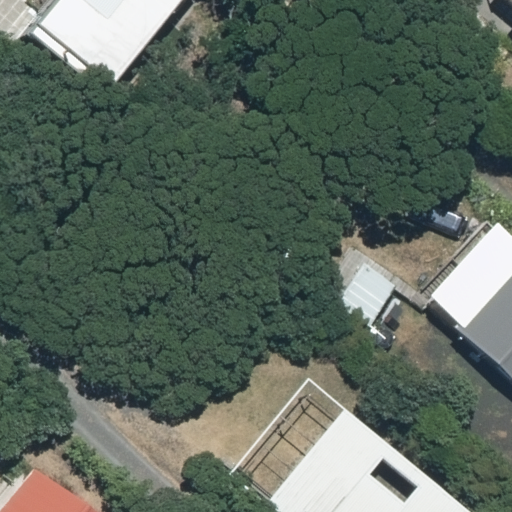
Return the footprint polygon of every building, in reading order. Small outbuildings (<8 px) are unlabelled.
[(113,90),(186,0),(62,0),(30,41),(83,85),(93,71),(113,90)] [(396,289),(347,259),(320,300),(369,330),(396,289)] [(511,388),(511,272),(455,336),(511,388)] [(265,509),(268,511),(461,511),(343,414),(265,509)] [(79,511),(30,471),(0,508),(0,511),(79,511)]
